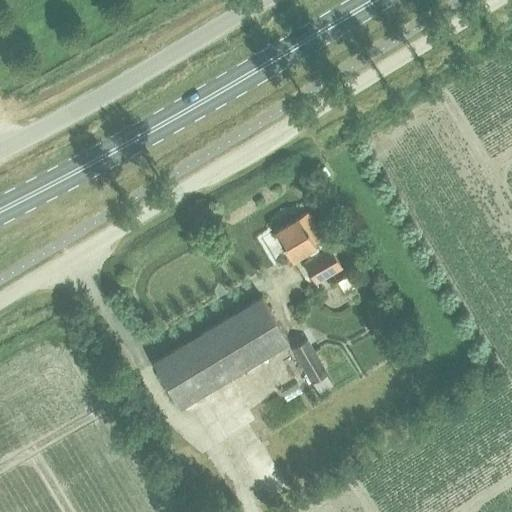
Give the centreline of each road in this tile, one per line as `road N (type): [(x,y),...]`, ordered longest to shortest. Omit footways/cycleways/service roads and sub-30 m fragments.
road 1 (unclassified): [(0,302),(498,0)]
road 2 (primary): [(0,210),(373,0)]
road 3 (unclassified): [(0,149),(262,0)]
